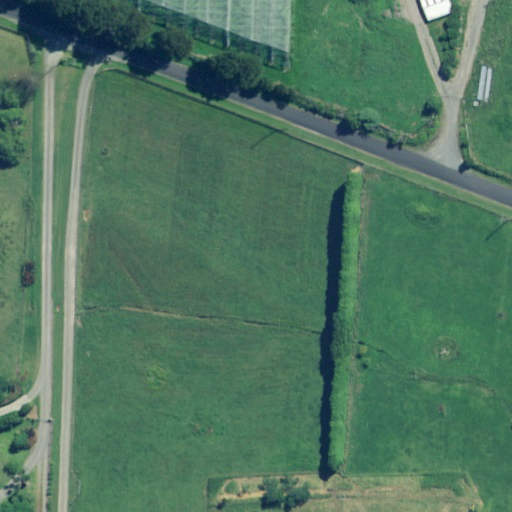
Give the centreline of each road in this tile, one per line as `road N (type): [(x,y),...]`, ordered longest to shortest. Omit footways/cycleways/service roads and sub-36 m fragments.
road 1 (unclassified): [(0,11),(511,198)]
road 2 (track): [(482,0),(447,174)]
